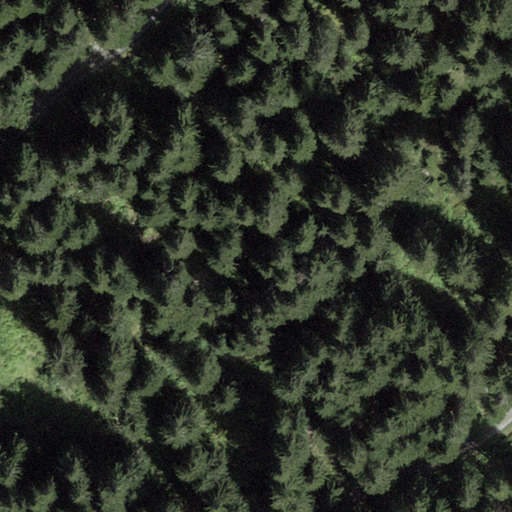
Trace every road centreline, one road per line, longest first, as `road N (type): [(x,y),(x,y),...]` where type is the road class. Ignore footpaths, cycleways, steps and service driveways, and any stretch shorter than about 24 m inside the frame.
road 1 (track): [(0,211),(166,0)]
road 2 (track): [(511,443),(364,511)]
